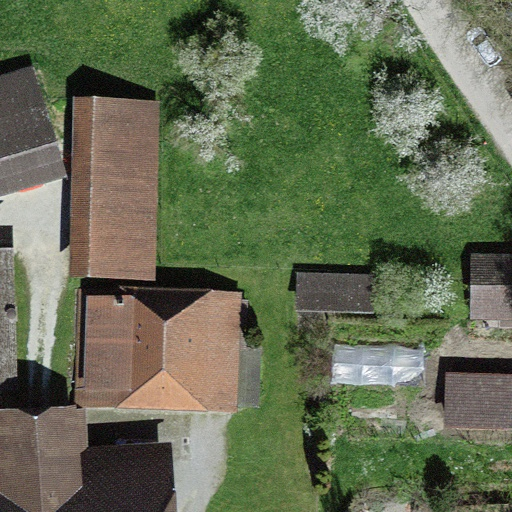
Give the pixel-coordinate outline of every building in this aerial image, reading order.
[(0,164),(38,152),(18,85),(0,90),(0,164)] [(148,116),(93,115),(89,264),(145,265),(148,116)] [(0,382),(10,383),(6,252),(0,252),(0,382)] [(511,266),(481,266),(481,312),(511,311),(511,266)] [(372,279),(301,277),(300,307),(370,310),(372,279)] [(234,305),(83,299),(79,390),(230,396),(234,305)] [(511,379),(457,379),(457,419),(511,419),(511,379)] [(10,417),(0,417),(0,438),(10,438),(13,485),(0,485),(0,511),(152,511),(151,477),(65,482),(61,421),(10,424),(10,417)]
